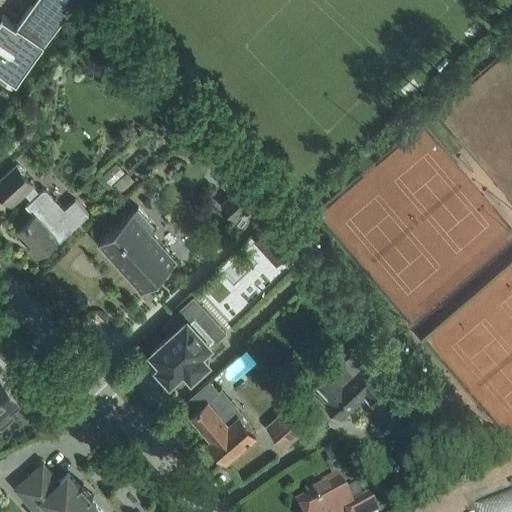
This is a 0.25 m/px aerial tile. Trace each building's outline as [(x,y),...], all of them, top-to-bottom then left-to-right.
[(33,0),(17,24),(3,14),(0,18),(0,68),(17,81),(75,0),(33,0)] [(128,75),(129,81),(132,85),(138,85),(142,82),(142,76),(138,72),(133,71),(128,75)] [(0,103),(8,92),(0,85),(0,103)] [(16,164),(0,178),(0,190),(12,204),(25,192),(32,198),(26,204),(35,213),(19,228),(41,252),(57,237),(59,240),(89,213),(75,198),(64,208),(47,188),(43,188),(39,192),(33,185),(34,184),(16,164)] [(245,181),(221,203),(234,218),(258,196),(245,181)] [(267,192),(260,199),(274,214),(281,207),(267,192)] [(137,206),(98,241),(122,268),(125,265),(131,271),(128,274),(142,290),(176,259),(151,231),(156,226),(137,206)] [(278,217),(257,236),(279,261),(300,242),(278,217)] [(171,332),(151,351),(161,363),(157,367),(161,371),(163,369),(168,375),(166,377),(170,381),(184,369),(191,377),(209,361),(201,352),(211,344),(189,319),(203,307),(193,296),(163,323),(171,332)] [(325,401),(324,402),(339,418),(364,395),(372,404),(373,403),(397,430),(415,414),(381,378),(379,380),(366,364),(355,374),(343,361),(331,372),(329,370),(312,386),(325,401)] [(0,426),(1,428),(15,416),(12,412),(21,404),(0,381),(0,377),(2,376),(0,374),(0,426)] [(221,388),(208,399),(191,414),(211,438),(209,440),(226,460),(256,434),(240,414),(242,412),(221,388)] [(291,405),(267,425),(284,445),(308,424),(291,405)] [(101,511),(103,511),(90,497),(68,472),(59,481),(43,463),(16,487),(38,511),(101,511)] [(394,491),(407,503),(428,482),(415,469),(394,491)] [(325,489),(296,504),(299,511),(375,511),(368,498),(363,500),(356,486),(344,492),(336,477),(322,484),(325,489)]
